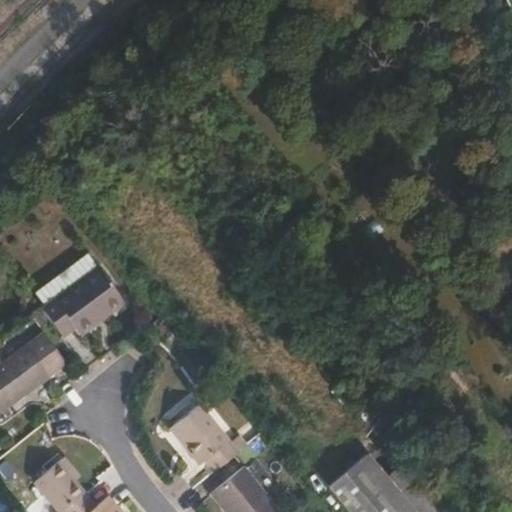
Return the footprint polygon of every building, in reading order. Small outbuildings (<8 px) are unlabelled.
[(44,306),(97,266),(88,253),(34,293),(44,306)] [(41,308),(62,337),(74,329),(79,336),(124,303),(97,266),(44,306),(41,308)] [(43,332),(0,364),(0,412),(66,364),(43,332)] [(304,349),(313,359),(327,347),(319,338),(304,349)] [(357,412),(376,397),(365,383),(346,399),(357,412)] [(357,412),(375,433),(398,414),(381,393),(376,397),(357,412)] [(204,461),(213,472),(234,456),(247,445),(239,435),(230,442),(199,404),(168,429),(199,465),(204,461)] [(258,448),(252,441),(247,445),(234,456),(240,463),(258,448)] [(415,511),(386,477),(366,454),(327,486),(349,511),(415,511)] [(88,511),(97,505),(75,481),(80,476),(64,457),(33,482),(57,511),(88,511)] [(438,511),(400,465),(386,477),(415,511),(438,511)] [(280,511),(243,466),(209,494),(223,511),(280,511)] [(120,511),(108,496),(97,505),(88,511),(120,511)]
